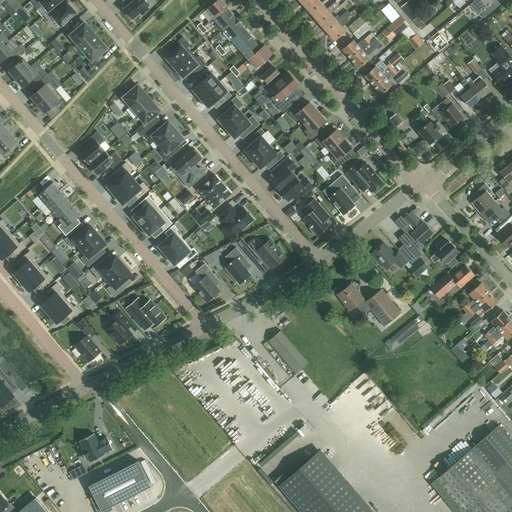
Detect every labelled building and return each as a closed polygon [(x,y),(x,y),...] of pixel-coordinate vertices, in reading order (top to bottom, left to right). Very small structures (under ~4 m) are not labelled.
[(43,5),(48,11),(53,7),(61,0),(31,0),(31,1),(38,9),(43,5)] [(142,14),(149,8),(147,7),(149,5),(144,0),(134,0),(124,9),(133,19),(140,12),(142,14)] [(219,0),(217,0),(206,10),(214,20),(227,9),(219,0)] [(303,0),(301,2),(310,13),(321,3),(318,0),(303,0)] [(409,0),(401,7),(413,20),(421,12),(410,0),(409,0)] [(494,0),(474,0),(469,5),(477,14),(479,13),(483,18),(496,7),(492,2),(494,0)] [(53,7),(48,11),(43,15),(51,24),(55,20),(60,26),(61,25),(62,26),(68,22),(67,20),(76,13),(73,10),(75,9),(69,2),(68,3),(67,3),(57,12),(53,7)] [(310,13),(319,23),(330,14),(331,14),(339,6),(336,2),(327,9),(321,3),(310,13)] [(430,6),(413,21),(421,30),(426,26),(424,24),(436,13),(430,6)] [(214,20),(222,30),(235,19),(227,9),(214,20)] [(334,18),(331,14),(330,14),(319,23),(327,32),(338,22),(341,20),(339,18),(340,17),(338,15),(334,18)] [(347,18),(344,14),(340,17),(339,18),(341,20),(338,22),(327,32),(335,41),(345,31),(342,27),(350,21),(347,18)] [(388,26),(396,36),(409,25),(401,15),(388,26)] [(360,16),(348,26),(353,32),(365,22),(360,16)] [(235,19),(222,30),(231,39),(243,28),(235,19)] [(480,28),(484,25),(480,20),(476,23),(480,28)] [(77,44),(92,31),(84,23),(70,36),(77,44)] [(364,23),(354,33),(358,38),(369,29),(364,23)] [(252,38),(243,28),(231,39),(239,49),(252,38)] [(92,31),(77,44),(85,53),(99,40),(92,31)] [(511,33),(511,32),(503,38),(511,47),(511,33)] [(0,48),(12,38),(8,41),(1,33),(0,34),(0,48)] [(342,49),(350,59),(361,49),(375,38),(371,33),(363,40),(357,45),(353,40),(342,49)] [(418,48),(424,42),(417,34),(410,39),(418,48)] [(168,63),(173,69),(192,53),(187,47),(190,45),(183,37),(174,45),(177,48),(166,58),(170,62),(168,63)] [(19,46),(12,38),(0,48),(0,60),(1,62),(19,46)] [(239,49),(247,58),(260,47),(252,38),(239,49)] [(369,59),(367,56),(381,44),(375,38),(361,49),(350,59),(358,68),(369,59)] [(99,40),(85,53),(92,61),(88,64),(92,69),(99,62),(98,60),(98,56),(107,49),(99,40)] [(260,47),(247,58),(255,68),(272,54),(264,45),(261,48),(260,47)] [(493,52),(499,60),(498,60),(501,64),(491,72),(502,86),(511,78),(511,69),(510,67),(511,65),(511,59),(507,53),(501,46),(493,52)] [(383,65),(392,55),(386,50),(378,60),(383,65)] [(197,58),(192,53),(173,69),(178,75),(179,74),(183,78),(194,68),(197,72),(206,64),(199,56),(197,58)] [(365,76),(373,85),(384,76),(394,68),(394,67),(403,59),(398,53),(389,62),(390,63),(380,72),(375,67),(365,76)] [(437,56),(430,60),(439,78),(446,74),(437,56)] [(9,71),(16,79),(30,67),(23,59),(9,71)] [(474,59),(467,64),(475,74),(482,69),(474,59)] [(267,83),(279,72),(273,66),(261,76),(267,83)] [(30,67),(16,79),(23,87),(33,79),(36,84),(45,76),(41,71),(37,75),(30,67)] [(203,80),(193,89),(200,98),(220,81),(209,68),(200,76),(203,80)] [(388,81),(393,76),(398,72),(394,68),(384,76),(373,85),(381,95),(392,85),(388,81)] [(405,72),(396,80),(400,85),(409,77),(405,72)] [(0,77),(11,90),(16,86),(6,73),(0,77)] [(244,87),(232,73),(225,79),(228,82),(227,83),(236,94),(244,87)] [(289,73),(270,89),(275,95),(271,98),(281,111),(293,100),(288,94),(299,85),(289,73)] [(31,97),(38,105),(56,89),(49,81),(45,76),(36,84),(40,88),(31,97)] [(466,81),(481,99),(491,90),(479,77),(473,82),(470,78),(466,81),(466,80),(465,80),(466,81)] [(220,81),(200,98),(208,107),(219,98),(223,102),(232,95),(220,81)] [(444,85),(450,93),(455,89),(454,88),(449,81),(444,85)] [(466,81),(462,85),(464,88),(459,93),(470,107),(481,99),(466,81)] [(448,93),(441,84),(435,89),(442,98),(448,93)] [(145,94),(138,85),(123,97),(130,106),(145,94)] [(67,102),(56,89),(38,105),(45,113),(54,105),(58,109),(67,102)] [(145,94),(130,106),(138,115),(152,102),(145,94)] [(219,123),(225,129),(243,115),(238,110),(244,105),(236,96),(226,105),(230,109),(218,119),(221,122),(219,123)] [(452,126),(463,118),(447,98),(441,102),(446,109),(441,113),(452,126)] [(138,115),(145,123),(136,130),(141,136),(144,134),(153,126),(150,122),(151,118),(160,111),(152,102),(138,115)] [(300,119),(304,123),(317,111),(310,102),(302,109),(298,104),(288,113),(296,122),(300,119)] [(304,131),(312,140),(321,131),(318,127),(325,120),(317,111),(304,123),(308,128),(304,131)] [(429,145),(441,135),(436,130),(439,127),(435,123),(433,125),(429,121),(428,122),(420,111),(410,119),(415,124),(414,125),(418,130),(418,131),(429,145)] [(243,115),(225,129),(231,136),(232,135),(234,138),(246,128),(250,133),(260,124),(252,115),(247,120),(243,115)] [(153,126),(144,134),(151,143),(155,140),(159,145),(176,130),(168,121),(157,130),(153,126)] [(0,142),(11,133),(4,125),(0,128),(0,142)] [(245,150),(252,159),(269,145),(261,136),(265,133),(261,128),(254,134),(258,138),(245,150)] [(265,132),(271,143),(277,140),(270,129),(265,132)] [(330,150),(344,139),(336,129),(329,136),(325,131),(315,140),(323,149),(326,146),(330,150)] [(122,139),(129,135),(126,130),(119,134),(122,139)] [(176,130),(159,145),(162,149),(159,152),(167,161),(177,153),(173,148),(184,139),(176,130)] [(88,163),(89,165),(105,151),(100,145),(105,140),(97,131),(87,139),(92,145),(80,155),(82,157),(81,158),(86,165),(88,163)] [(11,133),(0,142),(0,152),(2,155),(18,141),(11,133)] [(344,139),(330,150),(334,155),(331,158),(335,163),(352,148),(344,139)] [(269,145),(252,159),(260,168),(274,156),(278,161),(284,156),(280,151),(276,154),(269,145)] [(189,188),(206,173),(200,167),(198,169),(194,164),(201,159),(199,157),(201,155),(195,149),(193,150),(192,148),(173,164),(179,171),(176,173),(189,188)] [(105,151),(89,165),(91,167),(89,168),(94,174),(96,173),(97,174),(108,164),(112,169),(122,160),(115,152),(110,156),(105,151)] [(278,189),(279,190),(296,176),(292,170),(296,167),(288,157),(271,172),(276,177),(271,181),(272,182),(271,183),(276,190),(278,189)] [(107,186),(115,195),(134,179),(128,173),(132,169),(126,162),(115,172),(118,176),(107,186)] [(346,172),(356,183),(363,192),(368,187),(372,192),(382,183),(373,172),(374,171),(368,164),(367,165),(365,163),(359,168),(355,164),(346,172)] [(511,165),(510,164),(500,172),(506,179),(501,183),(509,193),(511,190),(511,165)] [(199,191),(206,199),(223,184),(216,176),(215,175),(214,176),(199,189),(198,190),(198,191),(199,191)] [(336,191),(328,197),(343,215),(355,205),(354,204),(349,198),(351,196),(352,196),(357,192),(342,175),(330,184),(336,191)] [(287,200),(292,196),(296,201),(313,186),(305,177),(301,181),(296,176),(279,190),(280,192),(279,193),(285,199),(286,198),(287,200)] [(134,179),(115,195),(123,204),(134,195),(138,199),(149,189),(143,182),(139,185),(134,179)] [(44,204),(60,191),(53,182),(37,195),(44,204)] [(230,193),(223,184),(206,199),(213,208),(214,208),(215,208),(214,208),(230,194),(231,194),(230,193)] [(472,202),(480,213),(494,201),(488,193),(491,191),(485,184),(475,192),(479,196),(472,202)] [(51,212),(66,198),(60,191),(44,204),(51,212)] [(193,196),(189,191),(179,200),(183,204),(193,196)] [(141,226),(160,209),(149,195),(139,203),(143,208),(135,215),(133,216),(134,218),(133,219),(138,225),(140,224),(141,226)] [(66,198),(51,212),(58,219),(73,206),(66,198)] [(329,225),(325,221),(330,217),(314,198),(302,209),(307,215),(303,218),(311,227),(309,228),(315,235),(316,233),(318,235),(329,225)] [(501,210),(494,201),(480,213),(489,223),(495,218),(499,223),(509,215),(503,208),(501,210)] [(235,235),(253,219),(243,208),(237,213),(230,205),(218,215),(235,235)] [(73,206),(58,219),(61,223),(58,226),(66,235),(81,222),(77,217),(80,215),(73,206)] [(415,215),(419,212),(416,208),(412,211),(397,224),(405,232),(399,238),(404,244),(399,249),(412,264),(423,254),(420,250),(424,246),(421,243),(433,233),(424,222),(423,223),(415,215)] [(149,235),(151,234),(159,227),(163,231),(172,223),(160,209),(141,226),(143,227),(141,229),(146,235),(148,234),(149,235)] [(196,209),(190,214),(195,220),(201,226),(206,221),(213,215),(208,209),(201,215),(196,209)] [(430,221),(434,227),(441,223),(437,217),(430,221)] [(0,244),(12,235),(5,226),(7,225),(2,219),(0,221),(0,244)] [(502,241),(511,232),(511,224),(511,225),(510,223),(503,229),(504,229),(497,235),(502,241)] [(81,249),(99,234),(93,227),(92,228),(89,225),(78,235),(74,231),(64,239),(72,248),(77,243),(81,249)] [(166,255),(184,240),(176,231),(178,230),(174,225),(164,233),(168,237),(158,246),(166,255)] [(511,232),(502,241),(508,247),(511,244),(511,245),(511,232)] [(105,241),(99,234),(81,249),(86,254),(80,258),(88,267),(98,259),(94,254),(106,244),(103,242),(105,241)] [(0,244),(0,257),(2,260),(12,251),(16,256),(26,247),(21,241),(19,243),(12,235),(0,244)] [(272,268),(285,257),(284,255),(285,254),(280,248),(278,249),(270,239),(257,250),(250,242),(243,248),(255,263),(262,257),(272,268)] [(184,240),(166,255),(174,265),(184,256),(188,261),(198,253),(193,248),(192,249),(184,240)] [(446,263),(447,262),(451,267),(457,262),(453,257),(458,252),(448,241),(436,252),(436,253),(431,258),(435,262),(440,257),(446,263)] [(384,243),(372,253),(386,269),(395,262),(400,267),(408,261),(399,251),(394,255),(384,243)] [(231,262),(226,266),(241,284),(252,274),(242,262),(247,257),(237,246),(226,256),(231,262)] [(23,264),(13,273),(20,282),(21,282),(39,267),(32,258),(34,257),(29,251),(19,260),(23,264)] [(105,281),(125,264),(119,257),(118,258),(115,256),(104,266),(100,261),(90,270),(98,278),(101,275),(105,281)] [(427,266),(421,259),(409,269),(415,276),(427,266)] [(74,274),(81,271),(78,263),(71,266),(74,274)] [(194,286),(207,302),(213,297),(214,299),(219,295),(218,293),(220,291),(210,280),(215,275),(205,263),(195,271),(202,279),(194,286)] [(125,264),(105,281),(110,286),(107,289),(114,297),(124,289),(120,284),(132,275),(129,272),(130,271),(125,264)] [(431,289),(437,295),(448,286),(449,288),(455,282),(460,288),(474,275),(465,265),(452,277),(448,273),(431,289)] [(39,267),(21,282),(21,283),(22,283),(29,291),(39,283),(43,288),(53,279),(48,273),(47,275),(39,267)] [(50,296),(40,305),(48,314),(67,299),(59,290),(61,288),(57,283),(46,292),(50,296)] [(462,307),(466,312),(489,292),(481,283),(469,293),(474,299),(468,305),(467,304),(462,307)] [(384,325),(400,313),(381,289),(365,301),(351,284),(338,294),(350,309),(356,304),(363,314),(370,309),(384,325)] [(485,312),(492,307),(498,302),(489,292),(466,312),(463,315),(467,319),(470,317),(471,317),(475,313),(481,307),(485,312)] [(145,330),(151,325),(153,328),(165,318),(150,301),(144,305),(138,298),(127,308),(145,330)] [(454,308),(462,302),(458,298),(451,304),(454,308)] [(67,299),(48,314),(56,323),(66,315),(70,320),(80,311),(76,305),(74,307),(67,299)] [(499,330),(511,320),(503,310),(491,321),(499,330)] [(127,329),(132,325),(120,311),(111,318),(114,322),(106,329),(120,345),(132,334),(127,329)] [(474,328),(483,321),(479,316),(470,324),(474,328)] [(493,336),(488,340),(492,345),(504,335),(508,340),(511,335),(511,321),(511,320),(499,330),(493,336)] [(408,325),(410,331),(420,327),(417,321),(408,325)] [(75,345),(89,361),(100,352),(90,339),(95,334),(88,325),(82,330),(86,336),(75,345)] [(308,363),(280,330),(268,341),(295,372),(296,373),(308,363)] [(484,336),(488,340),(493,336),(489,332),(484,336)] [(467,345),(462,339),(450,350),(462,362),(468,357),(462,350),(467,345)] [(508,366),(501,359),(493,366),(500,373),(508,366)] [(0,366),(0,405),(1,406),(13,396),(5,387),(12,381),(0,366)] [(506,405),(511,400),(511,387),(499,397),(506,405)] [(102,416),(120,435),(126,430),(108,410),(102,416)] [(511,439),(499,425),(472,448),(431,483),(455,511),(510,511),(511,511),(511,439)] [(98,441),(94,433),(79,441),(83,448),(81,450),(85,460),(88,458),(90,462),(104,455),(104,453),(112,449),(106,437),(98,441)] [(138,461),(89,486),(94,496),(90,498),(91,499),(97,511),(106,511),(113,509),(113,510),(113,509),(112,506),(151,486),(138,461)] [(0,511),(4,511),(3,510),(9,505),(0,494),(0,511)] [(47,511),(36,498),(18,511),(47,511)]
